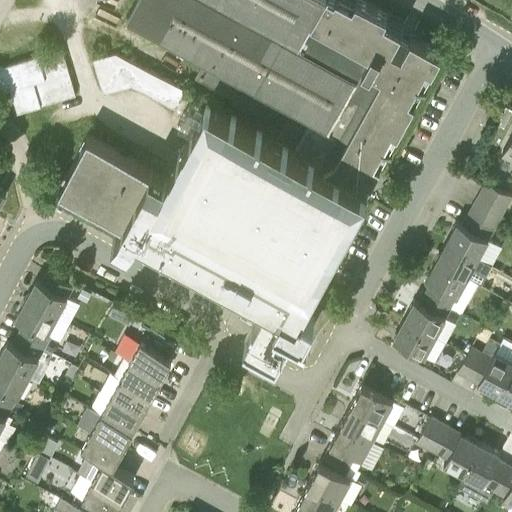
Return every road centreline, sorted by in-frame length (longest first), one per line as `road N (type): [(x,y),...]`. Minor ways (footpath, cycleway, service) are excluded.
road 1 (residential): [(343,333),(496,43)]
road 2 (residential): [(215,345),(202,307),(40,222)]
road 3 (residential): [(511,424),(343,333)]
